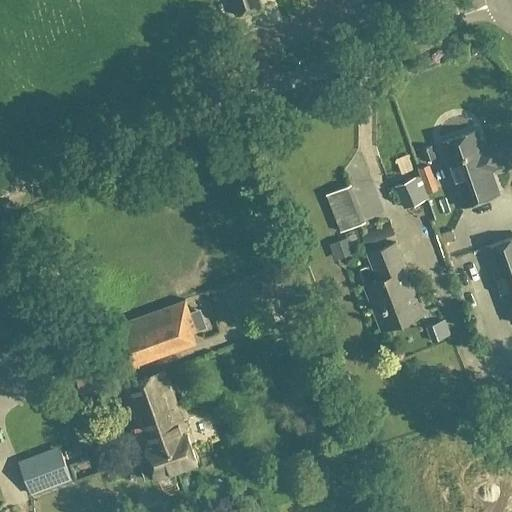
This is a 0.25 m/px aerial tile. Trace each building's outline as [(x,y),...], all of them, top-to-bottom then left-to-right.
[(257,0),(228,0),(234,17),(260,7),(257,0)] [(475,131),(437,145),(460,209),(498,195),(490,173),(501,169),(497,157),(486,161),(475,131)] [(429,148),(421,151),(425,163),(433,160),(429,148)] [(406,156),(395,160),(400,174),(411,170),(406,156)] [(412,179),(394,187),(403,210),(422,202),(412,179)] [(359,225),(346,187),(325,195),(338,232),(359,225)] [(442,243),(453,240),(450,231),(439,234),(442,243)] [(511,239),(483,249),(510,325),(511,323),(511,239)] [(378,281),(363,287),(381,331),(422,315),(394,244),(367,255),(378,281)] [(218,316),(213,293),(199,296),(204,319),(218,316)] [(185,303),(108,329),(122,370),(137,365),(134,354),(195,333),(194,332),(201,330),(195,312),(189,314),(185,303)] [(447,336),(442,321),(427,327),(432,342),(447,336)] [(15,354),(0,348),(0,366),(8,370),(15,354)] [(83,401),(106,394),(99,372),(75,381),(83,401)] [(141,380),(174,473),(195,465),(162,372),(141,380)] [(174,473),(141,380),(121,387),(147,463),(141,465),(146,480),(152,478),(153,480),(174,473)] [(56,447),(17,462),(27,490),(29,495),(69,480),(67,475),(56,447)]
